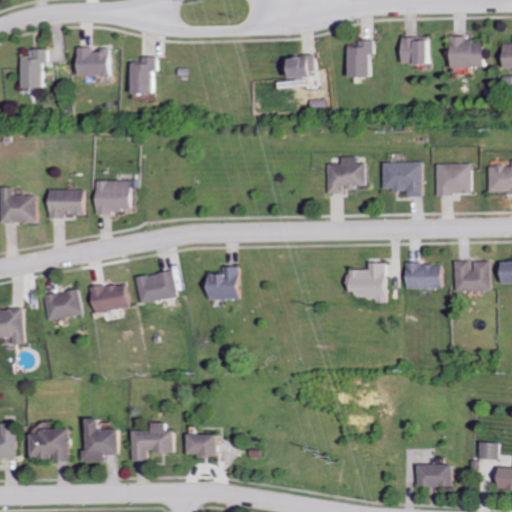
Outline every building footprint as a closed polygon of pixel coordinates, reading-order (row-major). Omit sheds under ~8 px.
[(410,38),(411,65),(439,64),(439,37),(410,38)] [(495,68),(495,40),(461,39),(461,68),(495,68)] [(358,78),(380,77),(379,55),(383,55),(383,41),(368,41),(368,48),(357,48),(358,78)] [(101,47),(87,48),(87,76),(120,76),(119,50),(101,50),(101,47)] [(31,89),(53,88),(52,63),(56,63),(56,49),(38,50),(38,56),(30,57),(31,89)] [(301,79),(325,78),(324,56),(297,58),(298,71),(301,70),(301,79)] [(167,72),(167,57),(151,58),(151,63),(141,64),(142,95),(164,94),(163,72),(167,72)] [(332,164),(333,194),(348,194),(348,188),(371,188),(370,163),(361,163),(361,157),(346,157),(346,163),(332,164)] [(429,196),(429,162),(389,163),(390,191),(413,191),(413,197),(429,196)] [(478,164),(443,164),(444,195),(478,194),(478,164)] [(511,193),(511,165),(494,166),(495,194),(511,193)] [(105,181),(104,213),(139,213),(140,182),(105,181)] [(6,223),(43,224),(44,196),(19,195),(19,188),(7,188),(6,223)] [(93,217),(93,190),(56,190),(57,217),(93,217)] [(461,261),(462,291),(497,291),(496,262),(478,262),(478,261),(461,261)] [(394,263),(377,263),(377,271),(354,270),(354,292),(363,292),(363,300),(393,300),(394,263)] [(412,264),(413,288),(449,288),(448,264),(412,264)] [(247,300),(247,267),(229,267),(229,274),(216,274),(215,299),(247,300)] [(184,297),(179,271),(143,278),(148,304),(184,297)] [(136,308),(133,284),(98,288),(101,312),(136,308)] [(84,290),(49,296),(54,321),(89,314),(84,290)] [(0,309),(0,338),(18,338),(18,345),(31,345),(30,308),(0,309)] [(92,461),(114,460),(114,454),(128,453),(128,428),(109,428),(109,418),(95,418),(95,450),(91,450),(92,461)] [(143,459),(157,460),(158,451),(184,452),(184,430),(176,429),(176,421),(162,421),(162,430),(143,429),(143,459)] [(0,431),(0,458),(25,460),(26,423),(10,422),(10,432),(0,431)] [(39,429),(39,457),(61,457),(61,460),(79,460),(78,428),(39,429)] [(226,433),(197,433),(196,453),(206,453),(206,455),(226,455),(226,433)] [(506,459),(506,441),(487,441),(486,458),(506,459)] [(461,464),(427,463),(427,485),(461,486),(461,464)]
